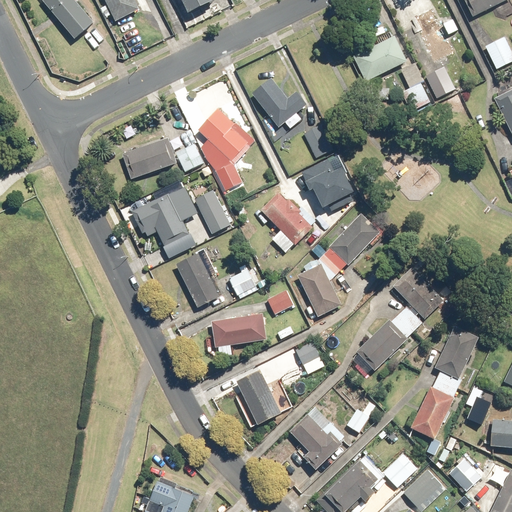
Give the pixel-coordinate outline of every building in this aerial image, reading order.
[(93,25),(72,0),(43,0),(40,3),(73,41),(93,25)] [(102,0),(114,24),(139,12),(133,0),(102,0)] [(176,0),(185,18),(212,5),(209,0),(176,0)] [(430,0),(385,0),(405,33),(411,30),(431,64),(451,52),(444,39),(458,31),(448,13),(440,18),(430,0)] [(460,0),(470,19),(509,1),(508,0),(460,0)] [(405,63),(391,37),(351,59),(365,85),(405,63)] [(511,56),(503,38),(483,47),(494,70),(511,61),(511,56)] [(413,64),(401,69),(410,88),(422,82),(413,64)] [(443,67),(424,77),(436,101),(456,92),(443,67)] [(293,92),(285,99),(268,80),(250,96),(278,128),(296,112),(305,105),(293,92)] [(511,90),(492,100),(511,140),(511,90)] [(252,142),(216,110),(196,131),(232,164),(252,142)] [(320,126),(302,134),(315,159),(333,150),(320,126)] [(166,140),(120,155),(129,181),(174,166),(166,140)] [(194,145),(176,153),(185,173),(203,165),(194,145)] [(315,188),(323,207),(331,204),(333,210),(359,199),(345,167),(336,170),(331,157),(303,169),(312,189),(315,188)] [(156,234),(162,248),(189,235),(182,221),(195,215),(190,203),(182,188),(129,213),(140,236),(154,229),(156,234)] [(212,191),(193,200),(210,235),(230,225),(212,191)] [(298,242),(316,225),(281,191),(263,209),(298,242)] [(378,234),(358,215),(328,247),(347,266),(378,234)] [(195,254),(173,266),(195,309),(218,298),(195,254)] [(319,265),(295,276),(316,319),(340,307),(319,265)] [(251,267),(231,277),(240,295),(259,285),(251,267)] [(442,302),(410,270),(391,289),(424,321),(442,302)] [(283,292),(270,299),(278,314),(291,308),(283,292)] [(260,315),(210,320),(213,347),(263,341),(260,315)] [(406,340),(387,321),(355,352),(373,371),(406,340)] [(276,331),(280,341),(293,335),(288,325),(276,331)] [(476,338),(452,327),(433,369),(457,380),(476,338)] [(317,340),(298,349),(309,374),(328,364),(317,340)] [(511,389),(511,360),(501,384),(511,389)] [(252,427),(262,423),(275,417),(292,408),(278,379),(264,386),(257,371),(240,379),(247,393),(238,398),(252,427)] [(451,398),(429,387),(409,429),(432,440),(451,398)] [(369,419),(367,418),(374,407),(367,402),(360,413),(356,410),(344,426),(357,435),(369,419)] [(329,432),(326,435),(306,415),(287,433),(307,453),(301,459),(313,471),(319,466),(338,448),(341,445),(329,432)] [(511,422),(490,420),(487,446),(511,448),(511,422)] [(417,469),(402,454),(381,473),(396,489),(417,469)] [(480,478),(464,460),(447,474),(463,493),(480,478)] [(371,495),(366,490),(375,481),(357,462),(319,499),(331,511),(343,511),(356,500),(361,505),(371,495)] [(442,485),(427,469),(401,493),(417,509),(442,485)] [(511,511),(511,471),(510,470),(489,511),(511,511)] [(191,511),(199,495),(160,479),(152,499),(166,505),(163,511),(155,511),(148,509),(147,511),(191,511)]
